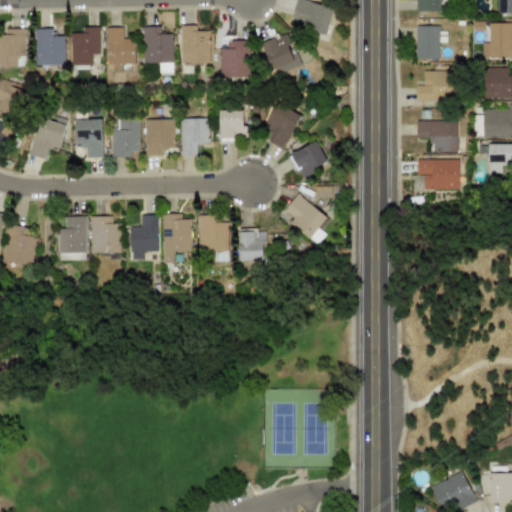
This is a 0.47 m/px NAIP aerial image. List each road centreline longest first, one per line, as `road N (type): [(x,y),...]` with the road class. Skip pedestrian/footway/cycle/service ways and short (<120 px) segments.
road 1 (tertiary): [(371,511),(371,0)]
road 2 (residential): [(0,9),(261,5)]
road 3 (residential): [(0,182),(249,183)]
